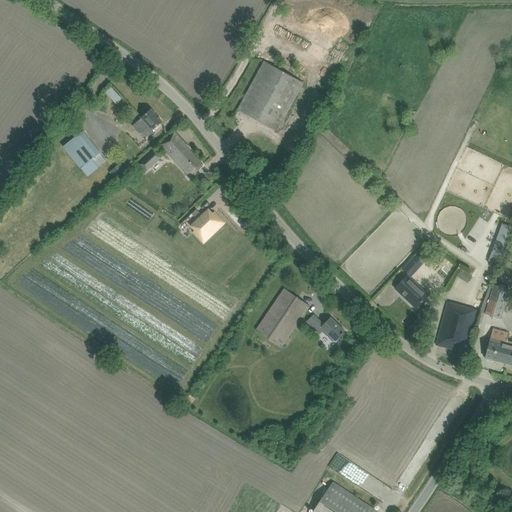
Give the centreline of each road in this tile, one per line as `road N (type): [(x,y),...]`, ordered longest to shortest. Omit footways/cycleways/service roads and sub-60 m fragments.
road 1 (unclassified): [(496,386),(396,340),(284,231),(166,88),(46,0)]
road 2 (unclassified): [(413,511),(496,386)]
